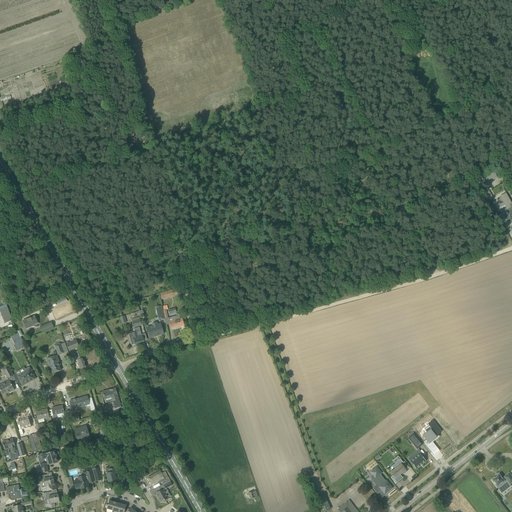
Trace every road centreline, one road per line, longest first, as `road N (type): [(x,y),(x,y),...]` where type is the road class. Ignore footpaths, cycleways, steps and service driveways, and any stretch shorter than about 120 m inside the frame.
road 1 (track): [(194,340),(173,196),(109,0)]
road 2 (track): [(191,340),(431,275)]
road 3 (secondary): [(117,365),(0,162)]
road 4 (track): [(258,40),(319,159),(338,178),(380,151)]
road 5 (secondary): [(202,511),(117,365)]
road 6 (track): [(380,151),(306,0)]
road 7 (track): [(380,151),(511,80)]
road 8 (tertiary): [(399,511),(511,422)]
road 9 (track): [(431,275),(380,151)]
road 10 (residential): [(0,416),(117,365)]
